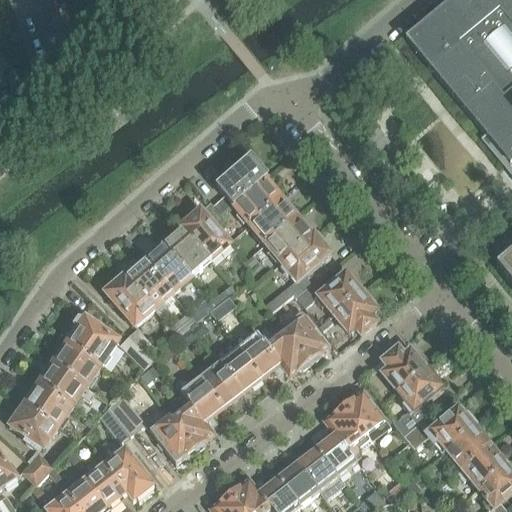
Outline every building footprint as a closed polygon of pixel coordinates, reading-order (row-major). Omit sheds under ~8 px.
[(511,0),(456,0),(406,43),(485,139),(479,145),(511,184),(511,258),(496,271),(511,290),(511,0)] [(266,182),(251,164),(217,193),(224,201),(212,211),(220,220),(232,211),(263,185),(266,182)] [(209,182),(216,175),(211,169),(203,175),(209,182)] [(279,205),(278,203),(263,185),(232,211),(248,231),(279,205)] [(295,223),(294,223),(279,205),(248,231),(264,249),(295,223)] [(190,221),(179,231),(182,234),(210,266),(226,252),(229,249),(229,248),(228,248),(215,233),(217,231),(224,225),(220,220),(212,211),(209,208),(200,215),(202,217),(194,223),(193,222),(192,223),(190,221)] [(311,239),(309,241),(295,223),(264,249),(280,268),(313,241),(311,239)] [(165,252),(192,283),(211,266),(210,266),(182,234),(180,235),(182,238),(165,252)] [(294,286),(265,310),(270,317),(293,298),(295,301),(311,288),(306,281),(319,270),(318,269),(329,260),(324,254),(327,251),(317,239),(313,242),(313,241),(280,268),(280,269),(294,286)] [(235,243),(229,248),(234,254),(240,249),(235,243)] [(147,268),(146,268),(173,299),(192,283),(165,252),(147,268)] [(256,265),(252,259),(251,259),(243,266),(248,272),(256,265)] [(183,312),(183,311),(146,268),(127,285),(153,316),(154,315),(161,324),(169,317),(162,308),(172,299),(183,312)] [(331,320),(363,294),(349,277),(341,284),(339,282),(325,294),(326,296),(320,300),(313,291),(297,303),(305,312),(317,303),(331,320)] [(124,282),(123,283),(120,280),(108,290),(110,292),(108,293),(110,295),(104,299),(133,334),(153,316),(127,285),(126,285),(124,282)] [(231,290),(212,305),(216,310),(227,302),(235,295),(231,290)] [(373,307),(363,294),(331,320),(346,338),(352,333),(359,341),(376,326),(370,319),(376,314),(371,309),(373,307)] [(213,313),(208,316),(216,326),(235,312),(227,302),(216,310),(213,313)] [(208,316),(213,313),(206,304),(189,318),(196,326),(196,327),(208,316)] [(101,372),(120,346),(83,320),(81,323),(76,322),(72,328),(74,332),(72,334),(74,335),(74,337),(71,337),(66,344),(67,346),(65,348),(101,372)] [(305,321),(285,336),(310,368),(320,361),(320,357),(326,352),(324,350),(326,349),(305,321)] [(330,323),(318,331),(321,335),(333,327),(330,323)] [(192,333),(199,342),(208,336),(201,326),(192,333)] [(181,331),(177,331),(172,335),(178,341),(185,336),(181,331)] [(128,341),(127,342),(129,343),(145,359),(153,352),(137,334),(128,341)] [(178,343),(185,351),(195,344),(189,335),(178,343)] [(285,336),(265,352),(284,376),(288,381),(297,375),(300,376),(310,368),(285,336)] [(240,339),(231,345),(261,383),(273,374),(278,380),(280,380),(284,376),(265,352),(256,339),(249,344),(245,339),(240,339)] [(121,347),(119,350),(143,374),(151,365),(145,359),(129,343),(127,342),(121,347)] [(231,345),(212,360),(219,368),(242,398),(261,383),(231,345)] [(87,393),(101,372),(65,348),(58,358),(56,358),(52,364),(52,366),(51,368),(87,393)] [(169,365),(177,357),(169,349),(161,357),(169,365)] [(410,356),(404,361),(398,354),(381,368),(385,373),(379,378),(395,398),(428,371),(419,360),(416,363),(410,356)] [(87,393),(51,368),(44,379),(41,379),(37,385),(37,387),(37,389),(72,413),(81,401),(88,406),(89,405),(91,407),(95,402),(93,400),(94,398),(87,393)] [(223,413),(242,398),(219,368),(200,383),(223,413)] [(147,389),(160,378),(154,370),(140,381),(147,389)] [(395,425),(392,427),(400,437),(403,441),(428,420),(420,410),(434,398),(434,397),(440,392),(435,386),(439,383),(432,375),(428,371),(395,398),(398,401),(405,410),(409,415),(396,426),(395,425)] [(209,424),(223,413),(200,383),(191,389),(188,385),(181,385),(175,389),(181,397),(180,398),(182,400),(189,410),(190,409),(209,434),(211,433),(211,427),(209,424)] [(58,434),(72,413),(37,389),(30,398),(27,399),(22,405),(23,408),(22,409),(58,434)] [(130,441),(145,429),(121,398),(108,413),(118,425),(130,441)] [(352,402),(341,411),(358,433),(364,441),(371,449),(372,448),(390,434),(387,430),(383,426),(377,418),(361,398),(355,403),(352,402)] [(42,456),(58,434),(22,409),(16,418),(13,419),(8,425),(9,427),(7,430),(26,443),(23,447),(36,455),(37,458),(40,455),(42,456)] [(207,435),(209,434),(190,409),(189,410),(171,424),(196,456),(204,450),(205,445),(211,441),(207,435)] [(361,457),(371,449),(364,441),(341,411),(333,417),(334,419),(323,427),(345,456),(356,468),(356,467),(355,466),(361,461),(361,457)] [(130,441),(118,425),(108,413),(109,414),(99,422),(106,430),(105,431),(120,449),(130,441)] [(468,417),(464,420),(458,413),(452,418),(452,417),(449,420),(448,419),(439,426),(439,427),(436,430),(428,420),(403,441),(413,454),(425,443),(432,452),(436,449),(443,457),(477,429),(468,417)] [(171,424),(169,421),(150,437),(159,448),(157,450),(161,454),(163,453),(175,469),(185,461),(189,462),(196,456),(171,424)] [(89,433),(92,429),(85,424),(82,428),(89,433)] [(356,468),(345,456),(323,427),(322,428),(326,433),(323,435),(321,442),(325,446),(315,454),(337,482),(356,468)] [(488,441),(478,429),(477,429),(443,457),(459,476),(490,451),(484,444),(488,441)] [(496,458),(491,452),(490,451),(459,476),(476,496),(510,468),(500,455),(496,458)] [(74,470),(80,465),(72,454),(66,459),(74,470)] [(315,454),(296,468),(302,475),(318,497),(326,506),(345,492),(337,482),(315,454)] [(53,473),(53,472),(37,458),(36,455),(27,464),(45,482),(49,477),(53,473)] [(153,491),(126,456),(125,455),(106,470),(127,497),(134,506),(136,505),(139,509),(153,498),(150,494),(153,491)] [(11,466),(8,468),(0,456),(0,495),(22,482),(11,466)] [(36,491),(45,482),(27,464),(26,466),(29,468),(20,477),(36,491)] [(297,511),(298,511),(318,497),(296,468),(276,484),(297,511)] [(511,469),(510,468),(476,496),(489,511),(503,511),(501,508),(504,505),(505,505),(511,499),(511,469)] [(134,506),(127,497),(106,470),(86,485),(106,511),(124,497),(132,507),(134,506)] [(54,473),(49,477),(60,491),(65,487),(54,473)] [(297,511),(276,484),(266,492),(262,487),(256,487),(251,491),(267,511),(297,511)] [(75,511),(104,511),(106,511),(86,485),(67,500),(75,511)] [(251,491),(247,487),(242,491),(239,490),(228,499),(237,511),(267,511),(251,491)] [(389,494),(384,498),(391,507),(394,506),(395,506),(410,499),(403,490),(401,487),(390,496),(389,494)] [(408,492),(414,499),(420,495),(414,487),(408,492)] [(37,492),(31,497),(38,506),(45,501),(37,492)] [(360,510),(362,511),(378,511),(386,509),(377,497),(360,510)] [(439,497),(432,502),(436,508),(443,502),(439,497)] [(6,511),(14,511),(6,499),(1,503),(6,511)] [(237,511),(228,499),(220,505),(221,507),(214,511),(237,511)] [(32,500),(22,508),(25,511),(37,511),(40,510),(32,500)] [(75,511),(67,500),(51,511),(75,511)]
